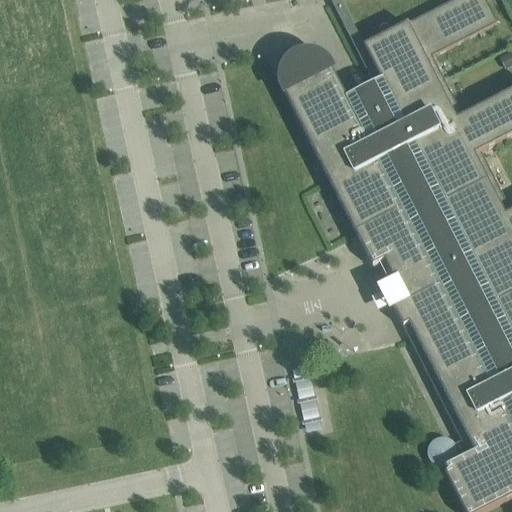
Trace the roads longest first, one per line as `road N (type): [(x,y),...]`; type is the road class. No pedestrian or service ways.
road 1 (residential): [(169,0),(281,511)]
road 2 (residential): [(209,470),(20,511)]
